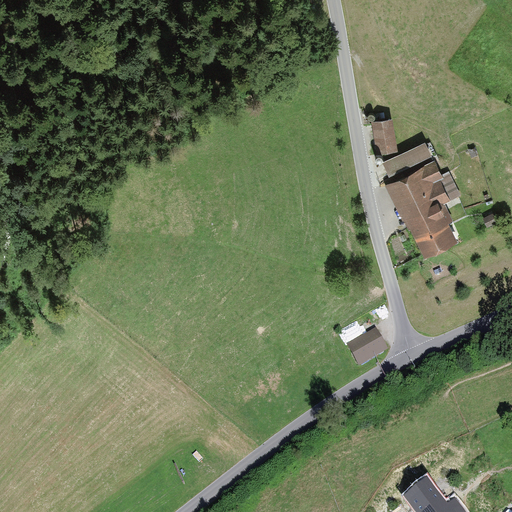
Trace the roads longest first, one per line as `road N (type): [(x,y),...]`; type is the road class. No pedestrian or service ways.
road 1 (tertiary): [(333,0),(369,205),(410,355)]
road 2 (tertiary): [(410,355),(299,423),(186,511)]
road 3 (track): [(94,0),(160,68),(152,110)]
